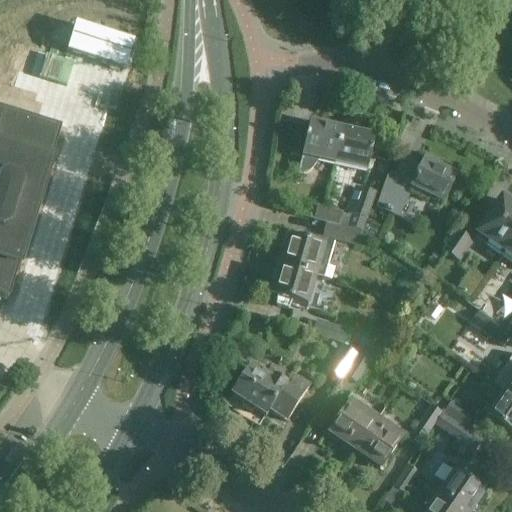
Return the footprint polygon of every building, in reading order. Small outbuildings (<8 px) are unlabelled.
[(71,84),(65,103),(86,110),(92,91),(71,84)] [(0,301),(6,303),(16,272),(19,273),(51,167),(48,166),(57,135),(0,117),(0,301)] [(319,161),(333,165),(341,132),(308,125),(296,178),(297,178),(299,172),(303,173),(305,173),(307,172),(309,172),(310,171),(319,161)] [(341,132),(333,165),(366,172),(374,139),(341,132)] [(414,166),(406,162),(401,160),(392,183),(386,180),(387,179),(386,178),(375,209),(376,210),(377,207),(383,210),(383,211),(389,214),(390,214),(397,217),(408,193),(425,202),(427,198),(442,205),(455,178),(435,168),(436,166),(424,161),(420,170),(414,167),(416,165),(414,164),(414,166)] [(343,215),(339,228),(361,235),(374,194),(355,189),(346,217),(343,215)] [(503,253),(511,239),(511,208),(501,201),(474,239),(486,247),(489,243),(503,253)] [(339,228),(343,215),(317,208),(314,221),(339,228)] [(326,227),(322,239),(357,248),(360,235),(326,227)] [(283,269),(295,273),(315,278),(323,281),(333,245),(308,239),(309,237),(296,233),(285,259),(286,260),(283,269)] [(459,233),(445,253),(459,263),(473,242),(459,233)] [(511,239),(503,253),(511,259),(511,239)] [(315,278),(295,273),(283,269),(280,279),(279,279),(275,308),(287,311),(291,303),(306,308),(315,278)] [(487,321),(479,333),(483,335),(500,347),(503,349),(503,348),(511,337),(507,335),(490,323),(487,321)] [(316,323),(312,335),(344,346),(349,334),(316,323)] [(344,377),(356,358),(357,356),(344,347),(341,346),(326,369),(343,380),(344,377)] [(356,358),(344,377),(356,385),(368,366),(356,358)] [(511,359),(494,385),(505,393),(511,397),(511,359)] [(291,378),(285,387),(261,372),(257,377),(249,371),(232,398),(244,405),(242,409),(252,415),(254,411),(266,419),(269,414),(287,425),(310,389),(291,378)] [(511,397),(505,393),(487,419),(511,436),(511,397)] [(355,452),(377,420),(351,402),(329,434),(355,452)] [(473,417),(451,403),(443,415),(465,430),(473,417)] [(418,449),(441,415),(431,408),(408,441),(418,449)] [(435,427),(474,452),(482,441),(465,430),(443,415),(435,427)] [(377,420),(355,452),(381,470),(403,438),(377,420)] [(454,474),(439,497),(461,511),(472,511),(484,495),(483,494),(489,485),(460,466),(454,474)] [(403,496),(414,480),(418,474),(408,467),(393,489),(403,496)] [(461,511),(439,497),(427,511),(461,511)]
